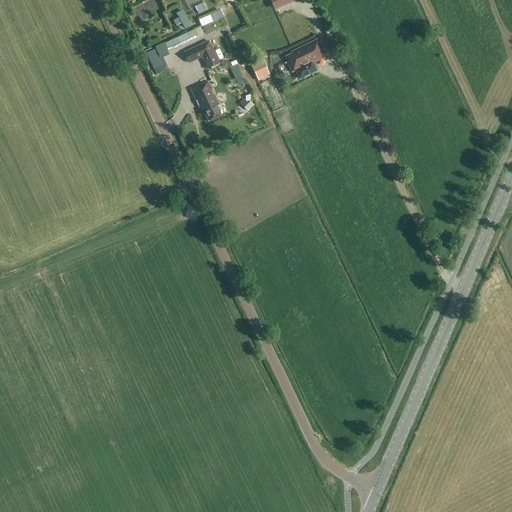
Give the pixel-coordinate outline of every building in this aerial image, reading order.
[(268,0),(273,10),(297,0),(268,0)] [(198,15),(204,12),(201,5),(194,8),(198,15)] [(224,18),(221,10),(199,20),(202,28),(224,18)] [(176,27),(181,24),(184,29),(191,26),(182,11),(176,14),(178,18),(173,21),(176,27)] [(200,28),(193,31),(196,38),(197,39),(203,36),(200,28)] [(323,31),(326,38),(327,38),(333,35),(329,28),(323,31)] [(193,31),(177,38),(176,38),(163,44),(166,52),(196,38),(193,31)] [(333,35),(327,38),(326,38),(332,50),(339,46),(333,35)] [(293,72),(296,71),(300,80),(316,72),(313,65),(327,58),(328,57),(318,38),(291,51),(293,54),(286,57),(293,72)] [(219,64),(208,42),(208,41),(183,52),(188,64),(201,58),(207,70),(219,64)] [(167,54),(166,52),(163,44),(162,42),(153,46),(155,52),(150,54),(158,73),(166,69),(160,57),(167,54)] [(269,75),(262,60),(250,65),(258,81),(266,78),(265,77),(269,75)] [(283,70),(274,74),(277,81),(286,77),(283,70)] [(190,91),(200,110),(201,109),(209,124),(222,118),(217,108),(220,106),(207,82),(190,91)] [(243,99),(239,103),(247,111),(253,105),(249,102),(248,103),(243,99)]
